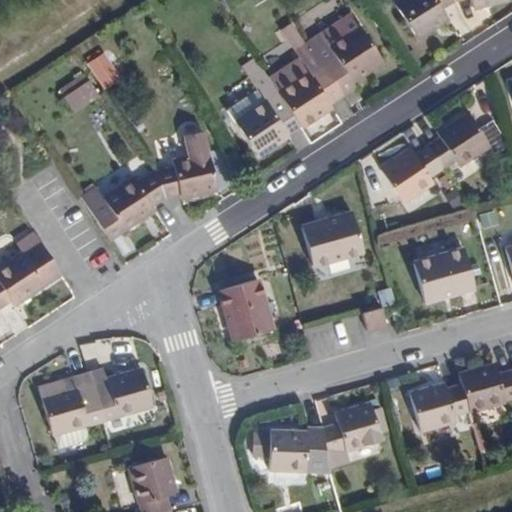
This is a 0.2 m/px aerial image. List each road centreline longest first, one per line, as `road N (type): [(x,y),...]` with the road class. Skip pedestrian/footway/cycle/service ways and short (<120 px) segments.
road 1 (residential): [(149,275),(511,39)]
road 2 (residential): [(511,321),(202,408)]
road 3 (residential): [(0,371),(149,275)]
road 4 (residential): [(202,408),(168,300),(149,275)]
